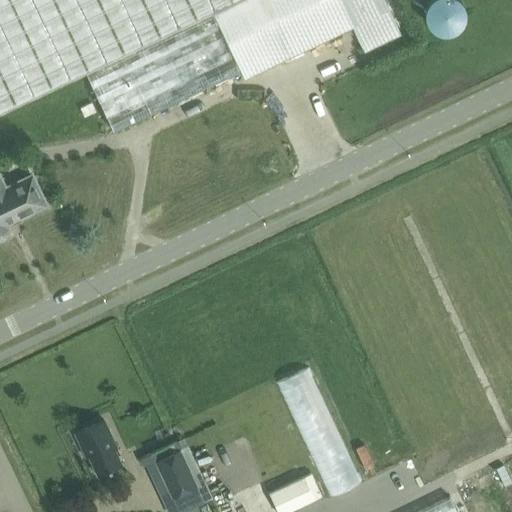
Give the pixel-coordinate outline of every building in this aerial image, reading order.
[(0,0),(0,113),(85,73),(113,131),(239,71),(243,78),(351,27),(363,52),(400,35),(384,0),(0,0)] [(0,241),(4,239),(7,235),(7,230),(5,226),(46,207),(32,176),(5,189),(0,178),(0,241)] [(329,498),(362,482),(309,368),(276,384),(329,498)] [(117,449),(104,420),(74,433),(82,451),(85,450),(97,476),(121,465),(114,450),(117,449)] [(178,449),(181,448),(177,441),(150,454),(172,498),(196,487),(178,449)] [(508,511),(489,466),(458,480),(471,511),(508,511)] [(276,511),(290,511),(314,501),(321,497),(311,474),(268,493),(276,511)] [(455,511),(449,498),(418,511),(455,511)]
